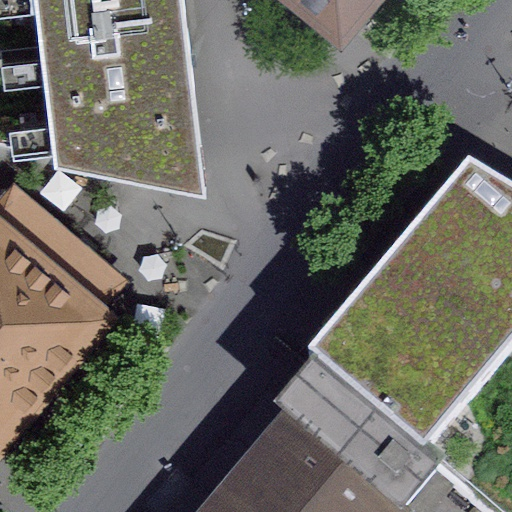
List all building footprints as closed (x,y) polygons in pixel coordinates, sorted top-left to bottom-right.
[(0,0),(0,139),(55,151),(36,0),(0,0)] [(206,182),(184,0),(36,0),(55,151),(206,182)] [(313,0),(340,22),(358,0),(313,0)] [(511,511),(511,202),(469,177),(309,366),(319,376),(437,475),(481,511),(511,511)] [(0,429),(101,311),(0,225),(0,429)] [(293,428),(222,511),(405,511),(437,475),(319,376),(283,419),(293,428)]
